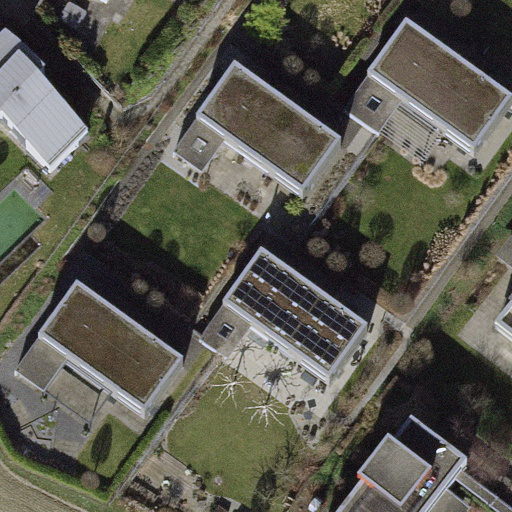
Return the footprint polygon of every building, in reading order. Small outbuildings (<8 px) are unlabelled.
[(92,0),(112,10),(117,0),(92,0)] [(366,76),(472,151),(511,96),(404,22),(366,76)] [(0,49),(0,127),(3,124),(58,180),(100,139),(7,43),(0,49)] [(194,122),(300,196),(339,142),(232,68),(194,122)] [(511,296),(492,322),(511,337),(511,242),(497,261),(511,273),(511,296)] [(222,307),(328,381),(367,327),(260,252),(222,307)] [(39,341),(146,415),(184,361),(77,287),(39,341)] [(453,495),(471,471),(414,428),(350,511),(474,511),(475,511),(453,495)]
